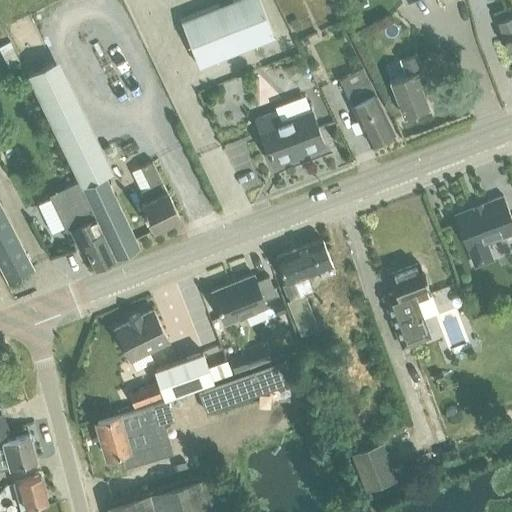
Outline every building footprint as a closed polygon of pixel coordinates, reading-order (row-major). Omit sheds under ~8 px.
[(274,36),(259,0),(234,0),(181,22),(198,66),(274,36)] [(511,14),(498,20),(510,51),(511,50),(511,14)] [(297,18),(289,21),(293,28),(300,24),(297,18)] [(10,40),(0,45),(0,47),(9,65),(20,60),(10,40)] [(405,115),(429,106),(420,85),(427,82),(416,53),(401,59),(407,74),(391,80),(405,115)] [(55,60),(30,73),(83,185),(117,257),(140,247),(105,174),(115,169),(61,57),(55,60)] [(290,79),(295,80),(300,78),(302,73),(299,68),(294,66),(289,68),(287,73),(290,79)] [(371,143),(394,132),(362,67),(339,78),(371,143)] [(324,143),(311,110),(280,122),(276,112),(255,119),(272,163),(324,143)] [(153,160),(140,166),(150,186),(142,190),(147,200),(142,203),(154,229),(180,216),(153,160)] [(78,180),(49,194),(67,230),(68,232),(71,230),(81,249),(85,247),(96,268),(114,259),(101,233),(103,232),(96,217),(78,180)] [(493,259),(486,241),(500,236),(502,239),(511,234),(511,215),(504,196),(488,203),(488,204),(455,217),(468,249),(470,248),(477,265),(493,259)] [(0,204),(0,263),(9,280),(28,270),(30,273),(35,270),(0,204)] [(295,320),(292,321),(298,336),(327,325),(324,318),(317,320),(306,292),(311,290),(305,275),(332,265),(322,239),(275,257),(285,282),(282,283),(293,311),(292,312),(295,320)] [(415,298),(430,293),(419,263),(389,274),(403,309),(391,314),(403,346),(423,338),(412,308),(417,306),(415,298)] [(276,295),(269,275),(256,280),(254,274),(212,290),(225,323),(267,306),(264,300),(276,295)] [(283,301),(273,304),(277,314),(286,310),(283,301)] [(114,329),(130,360),(170,340),(154,309),(141,315),(140,313),(129,318),(130,321),(114,329)] [(222,342),(210,347),(215,360),(227,356),(222,342)] [(164,396),(169,394),(214,379),(204,352),(154,369),(159,381),(128,392),(134,406),(164,395),(164,396)] [(140,366),(157,360),(154,352),(137,358),(140,366)] [(245,360),(243,353),(238,355),(230,358),(232,364),(235,371),(243,368),(248,366),(245,360)] [(210,386),(198,390),(202,401),(205,410),(217,406),(257,392),(290,380),(283,360),(250,372),(210,386)] [(98,423),(94,426),(97,434),(101,433),(107,456),(118,453),(121,452),(122,452),(124,460),(126,465),(141,460),(157,455),(156,450),(153,440),(148,425),(153,423),(158,422),(171,418),(169,410),(167,402),(168,402),(169,401),(168,399),(158,402),(157,400),(145,404),(145,406),(141,407),(97,420),(98,423)] [(6,434),(0,436),(0,470),(2,470),(9,468),(20,465),(36,461),(29,434),(8,440),(6,434)] [(397,478),(383,441),(356,451),(369,488),(397,478)] [(440,452),(445,465),(462,459),(457,445),(440,452)] [(13,481),(20,509),(47,501),(40,474),(13,481)] [(226,511),(215,474),(108,506),(110,511),(226,511)]
